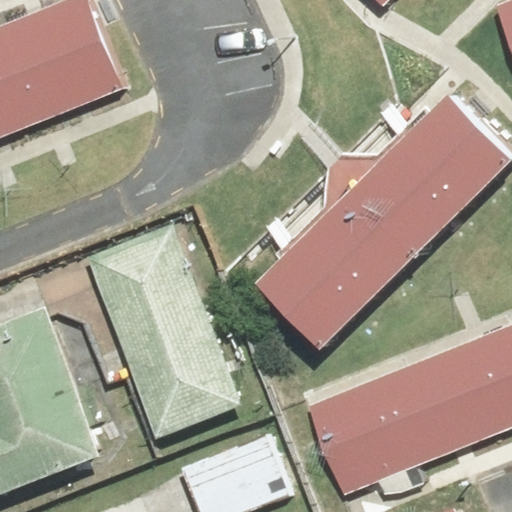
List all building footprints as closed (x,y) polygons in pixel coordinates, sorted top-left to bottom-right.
[(104,0),(61,0),(0,23),(0,132),(136,80),(104,0)] [(511,117),(467,73),(269,271),(337,339),(511,163),(511,117)] [(190,213),(97,249),(166,423),(259,387),(190,213)] [(0,495),(128,446),(69,297),(0,324),(0,495)] [(511,326),(319,401),(354,491),(511,430),(511,326)] [(278,419),(190,453),(213,511),(247,511),(306,489),(278,419)] [(470,511),(466,502),(440,511),(470,511)]
